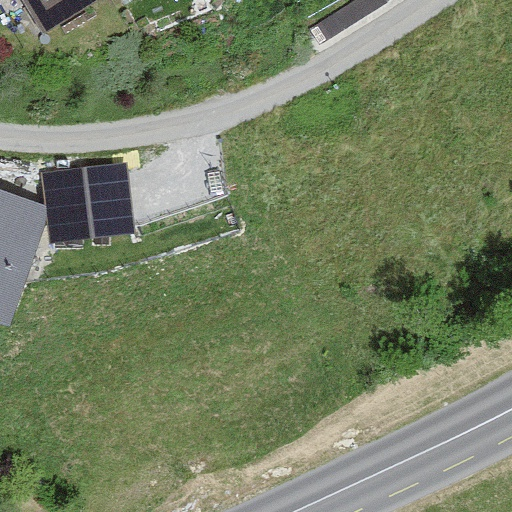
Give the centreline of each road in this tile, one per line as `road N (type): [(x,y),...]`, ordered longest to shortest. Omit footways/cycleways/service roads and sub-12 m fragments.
road 1 (residential): [(432,0),(360,49),(206,121),(73,140),(0,137)]
road 2 (secondary): [(293,511),(511,405)]
